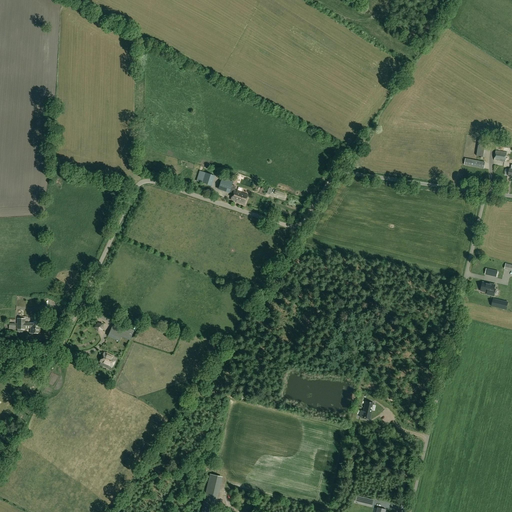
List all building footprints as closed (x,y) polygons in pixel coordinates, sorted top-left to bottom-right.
[(505,162),(507,153),(496,151),(494,160),(505,162)] [(484,168),(485,162),(465,159),(464,165),(484,168)] [(211,186),(214,176),(205,173),(201,183),(211,186)] [(248,195),(234,190),(231,189),(233,183),(222,179),(218,189),(230,193),(230,192),(233,193),(231,200),(244,205),(248,195)] [(488,293),(487,295),(494,296),(496,289),(494,289),(495,285),(483,282),(481,291),(488,293)] [(494,298),(492,305),(507,309),(508,301),(494,298)] [(30,324),(24,323),(24,319),(17,319),(17,330),(24,330),(24,329),(30,329),(30,333),(40,334),(40,324),(30,323),(30,324)] [(123,330),(113,326),(108,336),(119,341),(121,336),(130,340),(134,331),(125,327),(123,330)] [(104,353),(100,362),(104,364),(103,365),(107,367),(108,366),(112,367),(116,358),(104,353)] [(373,403),(366,401),(363,411),(361,411),(360,417),(370,419),(372,410),(374,411),(375,406),(373,405),(373,403)] [(201,511),(203,511),(211,511),(220,477),(210,474),(201,511)] [(374,500),(356,496),(355,501),(365,503),(365,504),(369,505),(369,504),(372,505),(374,500)]
